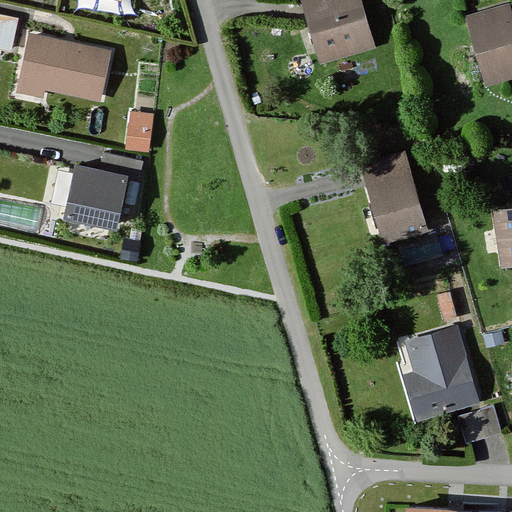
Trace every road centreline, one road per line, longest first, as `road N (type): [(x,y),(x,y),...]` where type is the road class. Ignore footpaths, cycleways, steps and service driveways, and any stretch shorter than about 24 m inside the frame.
road 1 (residential): [(198,0),(329,465)]
road 2 (residential): [(329,465),(511,476)]
